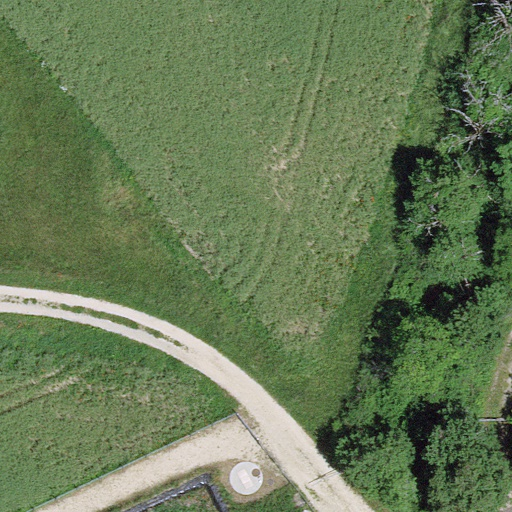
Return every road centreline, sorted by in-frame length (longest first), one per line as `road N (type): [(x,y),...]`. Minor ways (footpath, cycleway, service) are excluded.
road 1 (track): [(115,313),(240,382),(301,443),(352,511)]
road 2 (track): [(508,511),(499,420),(511,358)]
